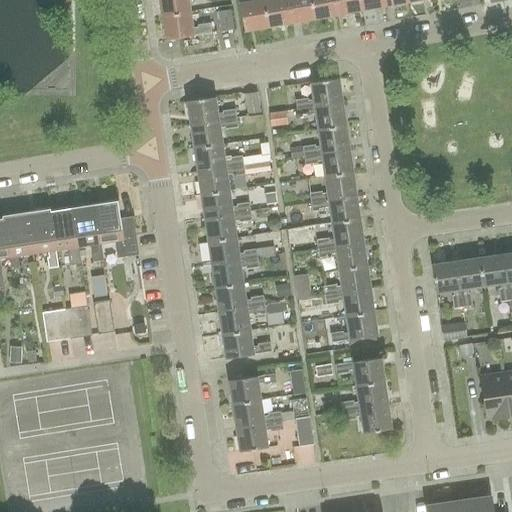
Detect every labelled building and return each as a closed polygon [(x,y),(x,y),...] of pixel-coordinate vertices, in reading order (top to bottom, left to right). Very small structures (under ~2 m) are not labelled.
[(159,0),(163,17),(192,12),(189,0),(159,0)] [(269,27),(263,0),(254,0),(249,1),(249,0),(240,0),(240,2),(245,32),(269,27)] [(292,23),(287,0),(263,0),(269,27),(292,23)] [(315,19),(311,0),(287,0),(292,23),(315,19)] [(338,15),(335,0),(311,0),(315,19),(338,15)] [(362,11),(359,0),(335,0),(338,15),(362,11)] [(385,7),(383,0),(359,0),(362,11),(385,7)] [(234,29),(231,9),(219,11),(222,31),(234,29)] [(194,28),(192,12),(163,17),(166,40),(195,36),(195,35),(212,33),(211,24),(199,25),(199,28),(194,28)] [(296,100),(297,109),(343,102),(340,78),(311,83),(314,100),(309,101),(308,98),(296,100)] [(261,112),(259,92),(245,94),(248,114),(261,112)] [(187,101),(191,125),(237,118),(236,109),(223,111),(224,113),(218,114),(216,97),(187,101)] [(347,126),(343,102),(297,109),(299,118),(311,116),(311,114),(316,113),(318,130),(347,126)] [(285,111),(270,113),(272,126),(287,124),(285,111)] [(238,127),(237,118),(191,125),(194,148),(223,144),(220,127),(226,127),(226,129),(238,127)] [(350,149),(347,126),(318,130),(321,146),(316,147),(315,145),(303,147),(304,156),(350,149)] [(267,143),(260,144),(261,156),(269,155),(267,143)] [(225,161),(223,144),(194,148),(198,171),(244,164),(243,156),(230,158),(231,160),(225,161)] [(303,147),(290,149),(292,158),(304,156),(303,147)] [(354,172),(350,149),(304,156),(306,165),(318,163),(318,161),(323,160),(325,176),(354,172)] [(268,161),(244,164),(244,165),(245,174),(269,170),(268,161)] [(233,175),(245,174),(244,165),(244,164),(198,171),(201,195),(230,191),(227,174),(233,173),(233,175)] [(357,195),(354,172),(325,176),(328,193),(323,194),(322,192),(310,194),(311,202),(357,195)] [(232,207),(230,191),(201,195),(205,218),(251,211),(250,202),(237,204),(238,206),(232,207)] [(276,193),(268,194),(270,208),(278,207),(276,193)] [(361,219),(357,195),(311,202),(313,211),(325,210),(325,207),(330,207),(332,223),(361,219)] [(121,219),(118,202),(119,202),(119,200),(95,204),(101,244),(101,243),(116,241),(117,247),(116,247),(118,258),(139,255),(134,218),(135,218),(135,217),(121,219)] [(101,244),(95,204),(72,208),(78,247),(79,247),(93,245),(96,261),(104,260),(101,243),(101,244)] [(50,211),(51,211),(51,208),(27,212),(33,254),(48,252),(51,268),(59,267),(56,250),(50,211)] [(78,247),(72,208),(51,211),(50,211),(56,250),(71,248),(73,264),(81,263),(79,247),(78,247)] [(252,220),(251,211),(205,218),(208,242),(237,237),(234,221),(240,220),(240,222),(252,220)] [(33,254),(27,212),(3,216),(3,218),(5,218),(11,257),(10,257),(12,269),(20,268),(18,256),(33,254)] [(5,218),(3,218),(0,218),(0,287),(4,287),(0,259),(10,257),(11,257),(5,218)] [(364,242),(361,219),(332,223),(335,240),(330,240),(329,238),(317,240),(318,249),(364,242)] [(239,254),(237,237),(208,242),(212,265),(258,258),(257,249),(244,251),(245,253),(239,254)] [(368,265),(364,242),(318,249),(320,258),(332,256),(332,254),(337,253),(339,270),(368,265)] [(273,246),(257,249),(258,258),(275,256),(273,246)] [(511,252),(503,254),(510,300),(511,299),(511,252)] [(510,300),(503,254),(479,258),(484,286),(501,284),(501,289),(499,289),(501,301),(510,300)] [(259,267),(258,258),(212,265),(215,288),(244,284),(241,267),(247,267),(247,269),(259,267)] [(484,286),(479,258),(456,261),(463,307),(472,306),(470,293),(468,294),(467,288),(484,286)] [(463,307),(456,261),(433,264),(437,293),(454,290),(455,296),(452,296),(454,308),(463,307)] [(371,289),(368,265),(339,270),(342,286),(337,287),(336,285),(324,287),(325,296),(371,289)] [(307,275),(295,276),(298,300),(310,298),(307,275)] [(289,283),(277,285),(279,297),(291,295),(289,283)] [(246,300),(244,284),(215,288),(219,312),(265,305),(264,296),(251,297),(252,300),(246,300)] [(62,286),(54,287),(56,297),(64,296),(62,286)] [(375,312),(371,289),(325,296),(327,305),(339,303),(339,301),(344,300),(346,316),(375,312)] [(98,334),(115,332),(110,300),(93,303),(98,334)] [(285,302),(265,305),(266,314),(286,311),(285,302)] [(266,314),(265,305),(219,312),(222,335),(251,331),(248,314),(254,313),(254,315),(266,314)] [(28,306),(21,307),(22,315),(30,314),(28,306)] [(88,306),(65,309),(70,339),(92,335),(88,306)] [(70,339),(65,309),(52,311),(56,341),(70,339)] [(379,336),(375,312),(346,316),(349,333),(344,334),(343,331),(331,333),(332,342),(350,340),(379,336)] [(467,338),(466,323),(443,325),(444,340),(467,338)] [(146,324),(134,325),(136,336),(148,334),(146,324)] [(253,347),(251,331),(222,335),(226,359),(255,354),(272,351),(271,342),(258,344),(259,346),(253,347)] [(474,345),(460,347),(462,356),(476,354),(474,345)] [(14,347),(13,363),(23,363),(24,347),(14,347)] [(36,351),(28,352),(30,362),(37,361),(36,351)] [(355,369),(357,386),(385,381),(382,358),(353,362),(336,365),(337,374),(350,372),(349,370),(355,369)] [(331,365),(317,367),(318,377),(332,375),(331,365)] [(303,370),(290,372),(294,395),(306,394),(303,370)] [(229,380),(233,404),(261,400),(259,383),(264,383),(264,385),(276,383),(275,374),(258,376),(229,380)] [(510,416),(504,375),(482,378),(488,419),(510,416)] [(389,405),(385,381),(357,386),(359,402),(354,403),(354,401),(342,402),(343,412),(389,405)] [(264,416),(261,400),(233,404),(236,428),(282,421),(281,412),(269,413),(269,416),(264,416)] [(392,429),(389,405),(343,412),(344,420),(356,419),(356,416),(361,416),(364,433),(392,429)] [(313,441),(309,417),(294,420),(298,444),(313,441)] [(284,430),(282,421),(236,428),(240,451),(268,447),(266,430),(271,429),(271,431),(284,430)] [(333,421),(320,423),(322,436),(335,434),(333,421)] [(490,511),(489,498),(476,500),(476,499),(459,502),(460,511),(490,511)] [(460,511),(459,502),(443,504),(443,505),(430,507),(430,511),(460,511)]
